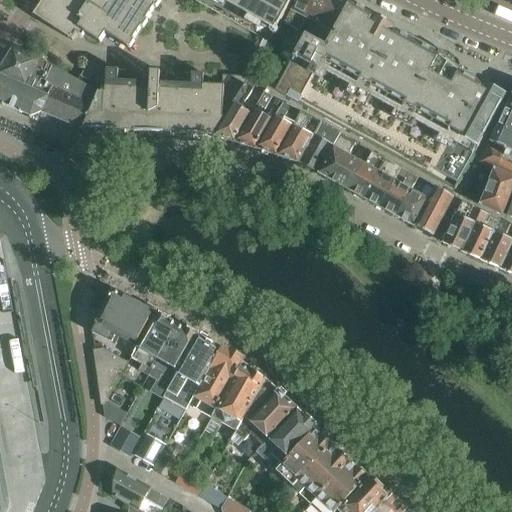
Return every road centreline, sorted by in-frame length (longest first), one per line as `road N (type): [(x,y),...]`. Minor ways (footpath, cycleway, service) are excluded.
road 1 (tertiary): [(441,511),(237,334),(151,285),(27,234)]
road 2 (residential): [(96,155),(229,160),(291,177),(511,291)]
road 3 (secondary): [(27,234),(64,424),(63,472),(50,511)]
road 4 (residential): [(447,213),(511,90)]
